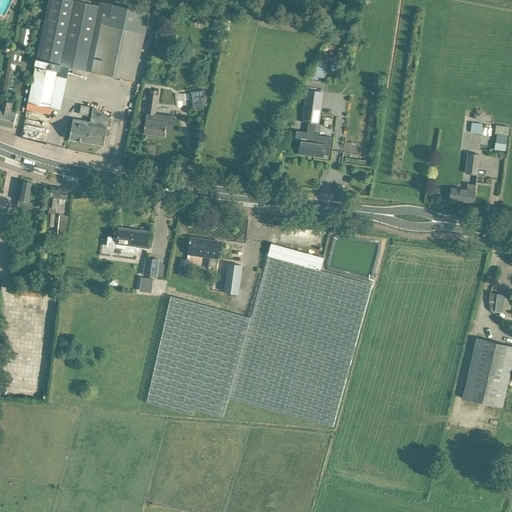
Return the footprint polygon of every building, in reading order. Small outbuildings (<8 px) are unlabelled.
[(134,82),(149,12),(100,2),(99,6),(71,0),(49,0),(29,99),(27,109),(50,114),(61,66),(134,82)] [(215,18),(211,28),(216,30),(220,20),(215,18)] [(33,30),(22,28),(19,46),(29,48),(33,30)] [(11,63),(9,74),(14,75),(16,65),(21,66),(25,51),(15,48),(11,63)] [(311,76),(325,78),(327,64),(318,62),(311,76)] [(172,87),(184,88),(185,79),(173,78),(172,87)] [(198,91),(191,92),(192,96),(193,108),(206,106),(204,90),(198,91)] [(300,141),(300,144),(298,154),(307,156),(308,154),(315,155),(315,157),(324,158),(324,156),(328,156),(329,157),(331,138),(319,136),(319,134),(313,133),(315,123),(319,124),(323,92),(307,90),(303,121),(309,122),(307,132),(297,131),(295,141),(296,141),(296,140),(300,141)] [(145,123),(144,133),(165,136),(166,130),(174,131),(176,117),(159,115),(156,114),(158,95),(149,94),(147,114),(146,120),(145,123)] [(1,110),(0,112),(0,124),(14,128),(17,113),(10,112),(12,104),(2,102),(1,110)] [(108,125),(109,117),(93,107),(93,108),(81,105),(80,115),(92,117),(91,122),(73,119),(69,139),(104,146),(106,136),(109,137),(110,130),(107,129),(108,125)] [(50,117),(26,111),(25,117),(49,122),(50,117)] [(482,125),(472,123),(471,133),(481,134),(482,125)] [(495,135),(497,135),(497,143),(507,145),(507,136),(509,127),(496,126),(495,135)] [(480,155),(468,154),(465,174),(477,175),(480,155)] [(27,202),(29,193),(31,183),(22,181),(16,208),(17,209),(14,221),(16,222),(15,223),(16,224),(15,229),(22,231),(26,208),(31,209),(33,203),(27,202)] [(452,188),(452,189),(450,199),(474,202),(475,192),(476,185),(468,184),(467,190),(452,188)] [(50,187),(49,197),(47,207),(49,207),(48,214),(47,214),(45,226),(53,227),(54,211),(56,198),(65,200),(67,189),(50,187)] [(67,217),(61,216),(59,216),(57,234),(65,235),(67,217)] [(119,228),(118,238),(108,237),(107,247),(123,249),(123,251),(136,253),(136,247),(147,248),(149,232),(134,230),(134,231),(130,230),(119,228)] [(190,238),(189,248),(188,254),(210,257),(208,269),(217,270),(221,242),(190,238)] [(333,427),(369,294),(372,284),(320,270),(323,257),(271,243),(251,318),(171,296),(146,402),(193,415),(195,409),(223,417),(229,398),(333,427)] [(146,258),(143,276),(157,278),(159,260),(146,258)] [(228,264),(227,273),(224,292),(238,294),(241,275),(242,266),(228,264)] [(59,277),(56,277),(47,276),(46,286),(58,287),(59,277)] [(511,346),(477,338),(475,348),(463,398),(502,408),(511,366),(511,346)] [(44,393),(44,384),(18,384),(18,393),(44,393)]
